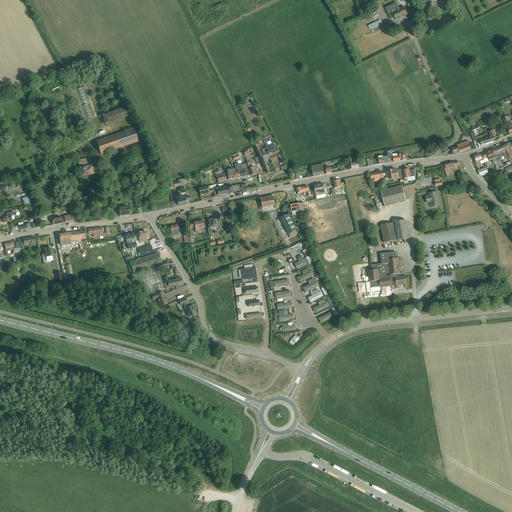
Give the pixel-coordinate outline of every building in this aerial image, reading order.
[(394,4),(386,8),(388,13),(387,13),(388,15),(389,15),(391,20),(395,18),(396,20),(408,15),(403,7),(400,8),(398,5),(395,7),(394,4)] [(382,19),(369,25),(371,30),(384,24),(382,19)] [(88,85),(76,88),(84,120),(96,117),(88,85)] [(127,107),(103,113),(106,124),(130,118),(127,107)] [(511,126),(511,124),(508,116),(503,119),(510,133),(511,132),(511,126)] [(495,130),(494,127),(487,130),(488,131),(493,142),(500,139),(498,133),(496,134),(494,130),(495,130)] [(488,131),(487,130),(487,128),(484,129),(487,137),(488,138),(484,139),(482,135),(479,137),(480,141),(482,145),(488,143),(493,142),(488,131)] [(96,142),(101,155),(138,142),(134,129),(96,142)] [(480,141),(479,137),(476,131),(470,133),(475,147),(479,146),(477,142),(480,141)] [(266,147),(269,155),(276,152),(274,147),(275,147),(274,144),(275,143),(274,141),(271,142),(270,141),(267,142),(265,137),(262,139),(266,147)] [(452,149),(454,154),(459,152),(460,153),(462,152),(462,153),(471,149),(468,141),(459,144),(459,146),(452,149)] [(507,144),(502,146),(504,151),(506,150),(508,156),(509,155),(509,156),(509,157),(510,158),(511,156),(511,155),(509,149),(507,144)] [(502,146),(496,148),(498,153),(500,157),(503,155),(503,157),(503,156),(504,159),(507,158),(504,151),(502,146)] [(496,148),(492,150),(494,155),(496,161),(501,159),(498,153),(496,148)] [(492,150),(486,152),(490,160),(491,160),(493,164),(494,163),(496,166),(498,165),(496,161),(494,155),(492,150)] [(486,152),(482,154),(483,159),(484,163),(486,162),(490,160),(486,152)] [(483,159),(482,154),(474,157),(477,168),(481,167),(480,160),(483,159)] [(378,157),(378,159),(374,160),(373,158),(374,165),(380,164),(384,163),(384,159),(383,159),(383,157),(383,156),(378,157)] [(87,175),(93,174),(90,158),(78,160),(80,169),(81,176),(82,176),(83,178),(87,177),(87,175)] [(347,160),(349,170),(359,168),(359,163),(352,164),(351,159),(347,160)] [(445,170),(446,176),(449,175),(447,168),(455,167),(459,166),(458,161),(444,164),(444,165),(445,170)] [(250,162),(247,163),(249,168),(251,176),(257,174),(255,167),(252,168),(251,162),(250,162)] [(246,176),(251,176),(249,168),(245,168),(242,169),(241,164),(238,165),(239,169),(240,177),(246,176)] [(314,177),(324,175),(323,165),(312,167),(313,172),(310,172),(311,177),(314,177)] [(331,170),(337,169),(337,166),(328,168),(328,169),(326,169),(327,174),(332,173),(331,170)] [(233,168),(228,169),(229,179),(236,178),(235,173),(234,170),(233,168)] [(217,177),(219,182),(226,180),(225,174),(222,174),(221,173),(220,173),(219,170),(214,171),(216,178),(217,177)] [(402,178),(401,171),(397,171),(397,170),(388,171),(390,180),(402,178)] [(409,170),(403,171),(404,181),(407,181),(407,178),(410,178),(415,177),(414,170),(409,171),(409,170)] [(383,172),(379,173),(371,174),(371,179),(374,178),(374,180),(375,180),(375,181),(379,180),(379,179),(384,178),(383,172)] [(342,189),(342,191),(345,190),(344,183),(340,184),(339,180),(333,181),(335,189),(338,188),(339,189),(342,189)] [(314,186),(316,196),(325,194),(323,184),(314,186)] [(227,187),(216,188),(217,195),(219,195),(219,196),(229,194),(234,193),(233,188),(232,188),(232,186),(227,187)] [(381,192),(384,206),(406,200),(402,186),(381,192)] [(217,195),(216,188),(210,190),(210,187),(200,189),(201,195),(205,194),(205,195),(206,196),(207,196),(208,195),(208,194),(213,193),(214,197),(217,197),(217,195)] [(302,193),(309,191),(308,187),(297,189),(298,195),(303,197),(302,193)] [(428,194),(429,196),(425,196),(427,203),(430,203),(431,207),(440,206),(437,192),(428,194)] [(176,196),(178,206),(186,204),(186,202),(190,201),(189,196),(182,197),(181,195),(176,196)] [(29,196),(23,198),(26,206),(32,204),(29,196)] [(263,208),(275,206),(273,197),(261,199),(262,205),(259,206),(260,210),(263,209),(263,208)] [(298,204),(291,205),(292,212),(293,215),(296,215),(301,214),(301,213),(306,212),(304,203),(298,204)] [(126,208),(125,206),(120,207),(119,206),(118,206),(120,216),(130,215),(129,207),(126,208)] [(0,222),(3,222),(3,223),(12,221),(11,216),(14,216),(13,212),(6,214),(7,217),(2,218),(2,214),(3,214),(3,211),(0,211),(0,222)] [(280,218),(290,237),(298,234),(288,214),(280,218)] [(52,220),(53,225),(75,221),(74,215),(64,217),(61,218),(52,220)] [(211,229),(217,228),(215,219),(209,221),(210,225),(208,226),(209,229),(208,229),(209,234),(212,234),(211,229)] [(409,238),(406,220),(380,225),(384,243),(409,238)] [(203,221),(189,223),(190,229),(195,228),(196,232),(199,232),(202,231),(201,229),(205,228),(204,224),(203,224),(203,221)] [(23,222),(18,223),(18,226),(19,231),(21,230),(27,229),(30,228),(29,224),(23,225),(23,222)] [(170,227),(172,236),(179,235),(177,225),(177,226),(170,227),(170,226),(170,227)] [(85,231),(84,231),(85,235),(93,234),(94,238),(100,237),(100,236),(103,236),(102,228),(88,230),(85,230),(85,231)] [(85,235),(84,231),(74,233),(69,233),(59,235),(61,246),(67,245),(67,242),(70,241),(75,241),(79,240),(86,239),(85,235)] [(147,241),(145,232),(141,232),(138,233),(139,242),(147,241)] [(127,241),(127,243),(122,244),(123,250),(137,248),(135,234),(126,236),(127,241)] [(23,239),(24,245),(30,244),(31,246),(33,246),(34,250),(36,250),(36,245),(35,238),(23,239)] [(303,242),(291,246),(293,253),(306,249),(303,242)] [(150,245),(143,247),(145,253),(152,250),(150,245)] [(52,256),(53,258),(56,258),(55,250),(52,251),(51,248),(44,249),(45,253),(42,254),(42,257),(46,257),(52,256)] [(401,258),(396,258),(395,252),(380,254),(381,264),(371,265),(371,269),(372,269),(372,271),(365,271),(365,272),(369,272),(370,281),(366,282),(370,282),(371,287),(370,288),(371,289),(372,288),(380,287),(380,291),(382,290),(381,287),(390,286),(391,289),(392,289),(391,285),(396,285),(396,289),(397,288),(397,285),(405,284),(405,287),(406,287),(405,276),(399,277),(398,274),(399,274),(399,272),(401,271),(400,266),(398,266),(397,259),(401,259),(401,258)] [(158,253),(130,263),(129,261),(126,262),(130,273),(146,268),(147,270),(132,275),(136,286),(142,284),(146,296),(152,294),(153,295),(151,295),(153,300),(157,299),(159,307),(167,304),(163,292),(154,295),(154,294),(164,290),(157,267),(155,268),(154,265),(161,263),(158,253)] [(295,273),(309,265),(307,260),(292,267),(295,273)] [(256,268),(241,270),(242,279),(257,277),(256,268)] [(301,272),(303,275),(298,278),(300,283),(315,276),(312,270),(309,272),(308,269),(301,272)] [(55,273),(57,283),(63,282),(62,272),(55,273)] [(167,282),(168,287),(175,286),(176,289),(180,288),(179,285),(182,284),(181,278),(176,279),(176,280),(167,282)] [(307,282),(309,285),(303,288),(305,293),(320,286),(317,281),(316,281),(314,278),(307,282)] [(274,288),(290,286),(289,280),(273,282),(274,288)] [(321,289),(322,291),(317,293),(315,290),(310,292),(312,296),(308,298),(311,303),(328,295),(324,288),(321,289)] [(276,299),(291,297),(291,291),(275,293),(276,299)] [(180,306),(182,305),(184,309),(185,309),(188,317),(196,314),(193,306),(189,307),(185,298),(178,301),(180,306)] [(318,303),(319,305),(313,308),(316,314),(330,306),(327,301),(325,302),(324,300),(318,303)] [(277,305),(277,311),(292,308),(291,302),(277,305)] [(278,311),(279,316),(278,316),(279,322),(294,320),(293,314),(287,315),(287,310),(278,311)] [(318,319),(321,324),(335,317),(333,311),(318,319)] [(282,324),(282,327),(281,327),(282,332),(295,330),(295,325),(288,326),(288,323),(282,324)] [(291,341),(290,343),(293,346),(295,344),(300,339),(298,338),(296,335),(291,340),(291,341)]
